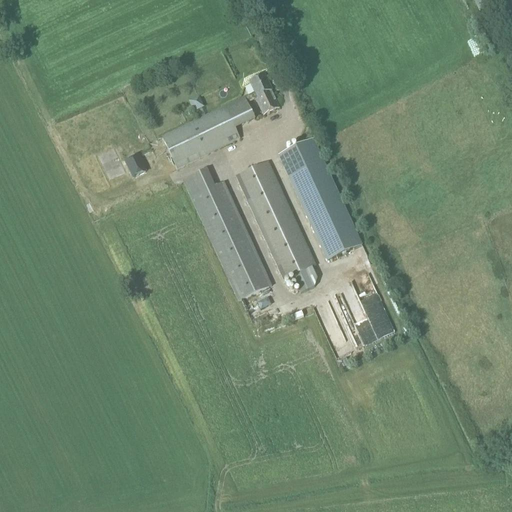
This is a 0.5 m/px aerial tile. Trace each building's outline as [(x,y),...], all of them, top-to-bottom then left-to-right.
[(499,0),(472,0),(479,12),(500,1),(499,0)] [(511,15),(500,22),(511,41),(511,15)] [(489,19),(478,25),(490,46),(501,40),(489,19)] [(272,91),(265,76),(250,83),(257,98),(255,99),(264,116),(279,109),(271,92),(272,91)] [(244,99),(163,138),(178,170),(240,140),(235,130),(255,120),(244,99)] [(194,101),(187,103),(191,112),(198,110),(194,101)] [(119,143),(96,153),(108,181),(127,172),(133,183),(146,177),(135,157),(126,161),(119,143)] [(328,262),(354,250),(306,146),(280,158),(328,262)] [(269,164),(237,178),(283,282),(316,267),(269,164)] [(207,171),(184,182),(238,302),(271,288),(224,184),(215,188),(207,171)] [(338,266),(352,260),(350,256),(336,262),(338,266)] [(364,343),(363,337),(374,337),(373,325),(371,325),(370,316),(352,318),(353,338),(359,337),(359,343),(364,343)]
